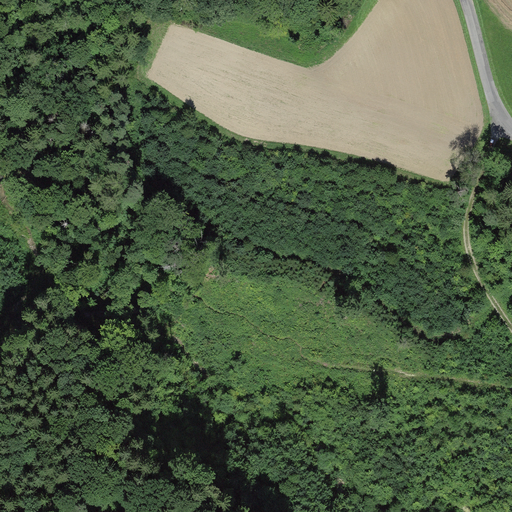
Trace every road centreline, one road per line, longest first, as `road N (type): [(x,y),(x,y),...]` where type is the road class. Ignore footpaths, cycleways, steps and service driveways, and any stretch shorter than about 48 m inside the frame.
road 1 (track): [(35,0),(88,202),(192,296),(288,359),(511,384)]
road 2 (track): [(0,464),(19,443),(47,431),(125,422),(148,431),(190,476),(259,511)]
road 3 (track): [(511,329),(476,270),(466,236),(500,112)]
road 4 (unclassified): [(466,0),(491,89),(511,124)]
